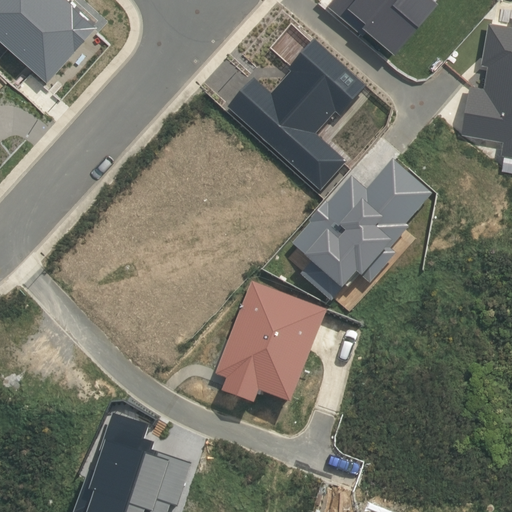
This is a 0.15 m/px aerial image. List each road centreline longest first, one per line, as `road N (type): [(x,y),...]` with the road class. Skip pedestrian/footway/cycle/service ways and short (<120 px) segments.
road 1 (residential): [(349,464),(156,389),(95,339),(0,238)]
road 2 (residential): [(0,230),(199,15)]
road 3 (residential): [(420,96),(309,0)]
